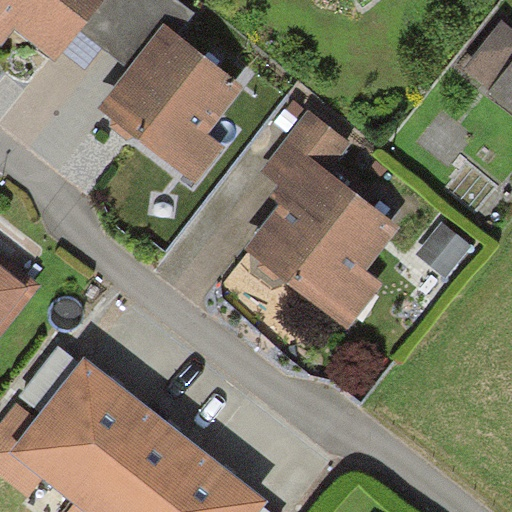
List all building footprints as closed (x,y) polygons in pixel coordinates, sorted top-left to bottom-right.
[(0,0),(0,45),(2,48),(15,32),(56,65),(82,33),(92,20),(107,0),(0,0)] [(197,16),(175,0),(107,0),(92,20),(82,33),(131,71),(142,56),(164,29),(178,40),(197,16)] [(465,72),(511,109),(511,31),(503,24),(465,72)] [(178,40),(164,29),(142,56),(131,71),(100,113),(201,188),(227,153),(208,139),(246,89),(178,40)] [(305,158),(330,177),(355,146),(310,111),(261,172),(281,188),(305,158)] [(281,188),(273,200),(281,206),(245,253),(348,332),(384,286),(367,273),(400,231),(330,177),(305,158),(281,188)] [(477,252),(441,224),(416,256),(451,284),(477,252)] [(0,340),(41,289),(0,256),(0,340)] [(73,506),(146,411),(116,388),(84,364),(38,423),(16,407),(0,427),(0,475),(29,498),(42,481),(73,506)] [(146,411),(73,506),(68,511),(153,511),(200,453),(171,431),(146,411)] [(229,476),(200,453),(153,511),(263,511),(269,506),(229,476)]
